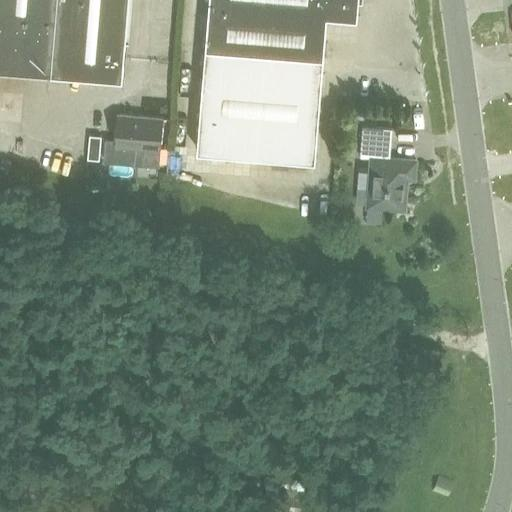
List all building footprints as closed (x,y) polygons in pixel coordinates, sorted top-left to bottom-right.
[(0,0),(0,68),(69,74),(123,78),(128,0),(0,0)] [(315,158),(324,55),(327,14),(357,16),(358,0),(209,0),(197,148),(315,158)] [(104,160),(144,164),(158,165),(162,117),(119,113),(116,138),(106,137),(104,160)] [(390,157),(393,127),(362,125),(360,156),(371,157),(367,205),(405,208),(407,177),(415,177),(416,159),(390,157)] [(101,134),(89,133),(87,157),(99,158),(101,134)] [(454,481),(438,475),(433,491),(448,497),(454,481)]
